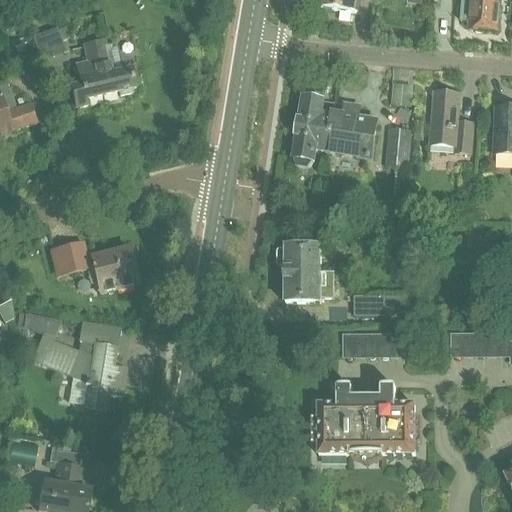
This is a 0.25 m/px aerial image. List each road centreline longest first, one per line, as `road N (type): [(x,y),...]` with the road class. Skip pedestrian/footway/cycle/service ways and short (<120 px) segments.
road 1 (tertiary): [(172,511),(223,184)]
road 2 (residential): [(246,42),(511,67)]
road 3 (residential): [(0,225),(182,178),(223,184)]
road 4 (tertiary): [(223,184),(246,42)]
